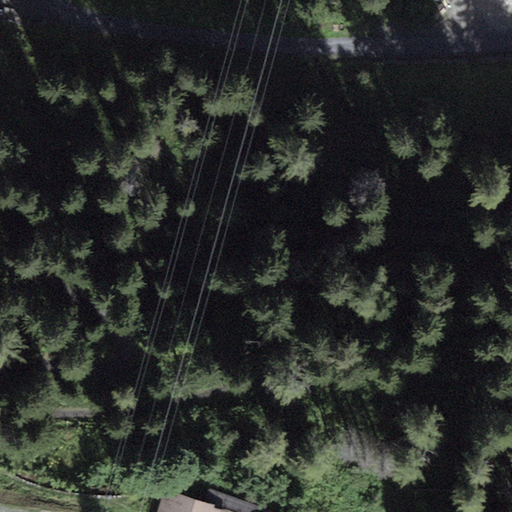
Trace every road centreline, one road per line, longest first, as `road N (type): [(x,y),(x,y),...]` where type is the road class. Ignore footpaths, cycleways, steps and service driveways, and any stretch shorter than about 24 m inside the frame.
road 1 (track): [(511,37),(454,48),(192,40),(66,25),(38,0)]
road 2 (track): [(0,254),(80,293),(111,341),(76,368),(0,362)]
